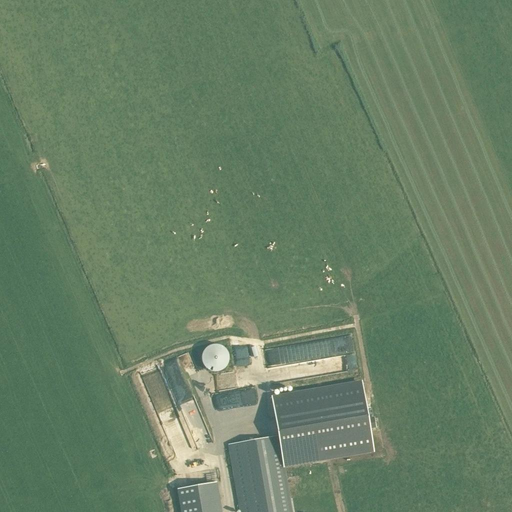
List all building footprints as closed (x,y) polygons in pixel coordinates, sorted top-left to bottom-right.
[(266,365),(326,356),(324,340),(264,349),(266,365)] [(202,356),(201,359),(202,362),(203,364),(204,367),(205,368),(208,370),(210,371),(213,372),(216,372),(218,372),(220,371),(223,369),(225,367),(227,365),(228,362),(229,359),(229,358),(228,355),(227,352),(227,351),(225,349),(222,347),(220,345),(218,345),(215,345),(212,345),(210,346),(207,347),(205,349),(203,352),(202,353),(202,356)] [(368,417),(362,382),(272,397),(279,435),(284,464),(374,448),(370,428),(376,426),(374,416),(368,417)] [(227,396),(228,405),(248,403),(246,391),(232,393),(233,395),(227,396)] [(201,425),(199,420),(202,419),(198,406),(186,410),(190,428),(201,425)] [(279,435),(228,444),(239,511),(292,511),(284,464),(279,435)]
